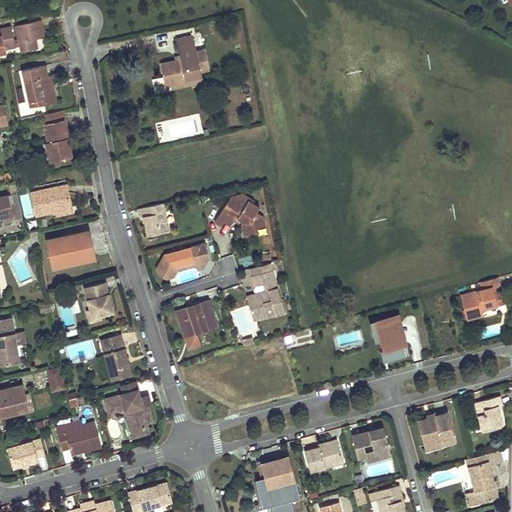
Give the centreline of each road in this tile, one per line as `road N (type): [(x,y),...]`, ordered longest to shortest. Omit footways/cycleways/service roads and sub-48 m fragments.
road 1 (residential): [(144,304),(114,207),(84,20)]
road 2 (residential): [(189,446),(0,497)]
road 3 (residential): [(189,446),(144,304)]
road 4 (residential): [(189,446),(226,447),(320,422)]
road 5 (residential): [(312,398),(219,425),(189,446)]
road 6 (residential): [(511,347),(388,375)]
road 7 (residential): [(396,401),(511,370)]
